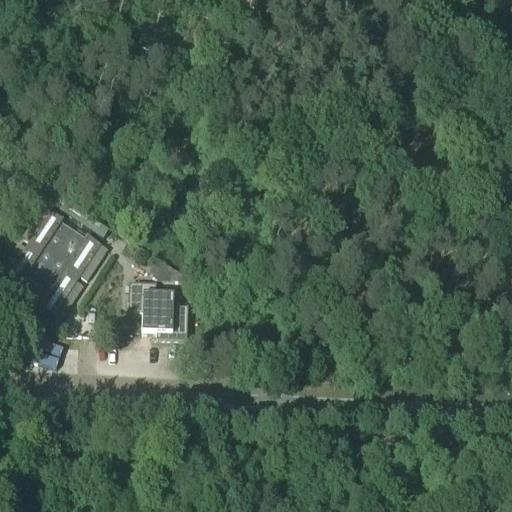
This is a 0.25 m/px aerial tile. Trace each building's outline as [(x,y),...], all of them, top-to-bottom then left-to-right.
[(0,188),(9,194),(26,205),(30,199),(35,192),(38,186),(39,185),(19,173),(0,160),(0,188)] [(60,202),(53,212),(102,244),(108,235),(60,202)] [(85,244),(62,228),(64,225),(51,216),(1,288),(14,297),(25,282),(48,298),(38,313),(51,322),(100,250),(87,241),(85,244)] [(156,265),(149,276),(156,280),(156,286),(189,287),(156,265)] [(156,300),(156,290),(128,289),(127,323),(128,323),(128,319),(142,320),(141,339),(156,340),(155,345),(186,347),(188,312),(173,311),(173,300),(156,300)]
